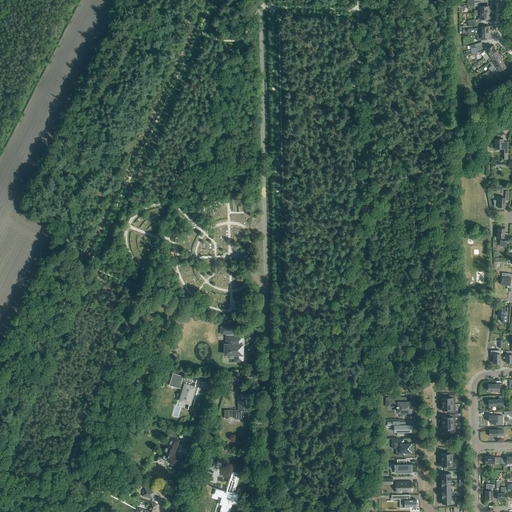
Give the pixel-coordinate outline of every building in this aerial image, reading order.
[(496,51),(495,48),(494,45),(483,52),(485,55),(483,56),(484,59),(496,51)] [(489,63),(500,56),(499,54),(498,54),(496,51),(484,59),(486,61),(487,60),(489,63)] [(503,62),(501,59),(502,59),(500,56),(489,63),(491,66),(490,67),(491,69),(503,62)] [(507,67),(506,65),(505,65),(503,62),(491,69),(492,72),(495,70),(497,73),(507,67)] [(496,78),(494,75),(489,78),(492,84),(498,80),(497,78),(496,78)] [(503,142),(503,139),(495,139),(495,146),(495,149),(504,149),(504,160),(508,160),(507,142),(503,142)] [(498,206),(498,207),(505,208),(505,201),(508,201),(509,192),(506,191),(505,198),(498,198),(498,201),(494,200),(495,206),(498,206)] [(507,241),(508,233),(504,233),(505,229),(498,229),(497,238),(502,238),(501,240),(500,240),(499,247),(507,247),(507,241)] [(511,279),(511,274),(507,274),(507,278),(502,277),(501,285),(510,286),(510,279),(511,279)] [(507,323),(508,312),(505,311),(505,309),(498,308),(498,316),(501,316),(501,322),(507,323)] [(238,335),(238,327),(220,327),(220,335),(226,335),(225,335),(225,344),(224,344),(224,356),(230,356),(230,359),(234,359),(234,363),(244,363),(244,336),(237,336),(237,335),(238,335)] [(500,351),(491,351),(491,355),(493,355),(494,363),(494,364),(494,363),(500,363),(500,354),(500,351)] [(173,374),(171,381),(178,383),(177,387),(183,389),(180,401),(190,404),(194,388),(190,386),(192,380),(173,374)] [(499,384),(488,384),(488,391),(492,391),(492,392),(499,392),(499,390),(502,390),(502,384),(499,384)] [(229,410),(229,413),(225,413),(225,419),(229,419),(229,417),(234,417),(234,419),(248,419),(248,410),(247,410),(247,394),(238,394),(238,410),(229,410)] [(442,398),(442,404),(455,404),(455,395),(449,395),(449,398),(442,398)] [(503,405),(503,399),(506,399),(505,396),(498,396),(498,400),(488,400),(488,407),(497,406),(497,405),(498,405),(503,405)] [(408,412),(408,413),(411,413),(411,408),(410,408),(410,403),(406,403),(405,398),(395,399),(395,407),(397,407),(397,411),(398,411),(398,413),(408,412)] [(455,404),(442,404),(442,410),(449,410),(449,413),(455,413),(455,404)] [(442,418),(442,423),(442,424),(450,424),(455,423),(455,414),(449,415),(449,417),(442,418)] [(497,415),(489,416),(489,422),(493,422),(494,425),(502,425),(502,420),(503,420),(502,415),(497,415)] [(389,426),(396,426),(396,432),(399,432),(399,436),(404,436),(404,432),(412,432),(412,426),(407,426),(407,422),(401,422),(401,421),(394,421),(394,422),(389,422),(389,426)] [(455,423),(450,424),(442,424),(442,430),(450,430),(450,433),(456,432),(455,423)] [(177,448),(179,441),(171,438),(169,445),(166,444),(162,457),(165,460),(167,460),(170,463),(170,464),(172,466),(175,463),(175,462),(178,459),(173,454),(175,449),(177,448)] [(392,444),(396,444),(396,456),(404,455),(404,453),(411,453),(411,444),(403,444),(403,439),(392,440),(392,444)] [(441,454),(441,460),(454,460),(454,451),(448,451),(448,454),(441,454)] [(494,458),(494,457),(485,457),(485,463),(494,463),(498,463),(501,463),(501,464),(502,464),(502,465),(504,465),(504,464),(504,460),(504,458),(501,458),(501,457),(498,457),(498,458),(494,458)] [(411,468),(411,464),(406,464),(406,460),(397,460),(397,465),(395,465),(395,473),(412,473),(411,468)] [(454,460),(441,460),(441,466),(449,466),(449,469),(455,469),(454,460)] [(211,487),(216,489),(217,489),(215,495),(225,498),(221,510),(220,511),(221,511),(226,511),(229,511),(233,500),(235,501),(238,493),(239,494),(241,494),(238,493),(233,491),(234,490),(239,475),(232,472),(227,488),(227,489),(227,492),(217,489),(211,487)] [(413,491),(413,483),(396,483),(396,490),(402,490),(403,491),(413,491)] [(497,499),(505,499),(505,493),(505,487),(501,487),(501,493),(497,493),(497,499)] [(155,492),(155,491),(144,488),(142,496),(153,499),(153,498),(152,498),(154,492),(155,492)] [(220,511),(221,510),(225,498),(215,495),(217,489),(216,489),(214,495),(221,498),(219,505),(222,506),(220,511)] [(226,511),(221,511),(222,511),(229,511),(233,501),(236,502),(239,494),(238,493),(235,501),(233,500),(229,511),(226,511)] [(410,495),(400,495),(400,499),(400,509),(412,508),(412,507),(416,507),(416,500),(410,500),(410,495)] [(144,510),(143,511),(155,511),(157,505),(151,503),(148,511),(144,510)]
